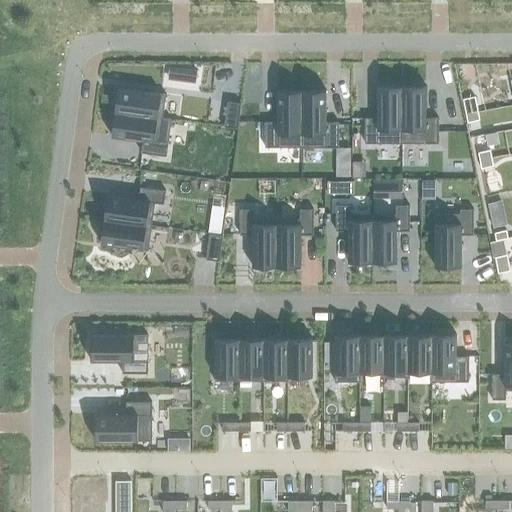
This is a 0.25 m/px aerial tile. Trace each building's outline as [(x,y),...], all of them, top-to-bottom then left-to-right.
[(185,82),(195,84),(197,71),(187,70),(185,82)] [(364,143),(401,143),(401,87),(376,87),(377,118),(364,118),(364,143)] [(401,87),(401,143),(438,144),(438,118),(426,118),(426,87),(401,87)] [(165,95),(118,88),(114,112),(171,120),(171,119),(162,118),(165,95)] [(301,148),(301,91),(277,91),(277,122),(264,122),(264,148),(301,148)] [(301,91),(301,148),(338,148),(338,122),(326,122),(326,91),(301,91)] [(227,102),(223,127),(237,129),(240,104),(227,102)] [(477,111),(475,103),(464,106),(465,113),(477,111)] [(477,111),(465,113),(467,121),(479,119),(477,111)] [(140,153),(166,157),(171,120),(114,112),(111,137),(142,141),(140,153)] [(491,157),(489,149),(477,152),(479,160),(491,157)] [(480,167),(492,165),(491,157),(479,160),(480,167)] [(327,181),(327,194),(338,194),(338,181),(327,181)] [(511,181),(503,184),(511,225),(511,181)] [(165,191),(140,188),(138,200),(107,195),(103,220),(151,226),(154,203),(163,205),(165,191)] [(349,206),(335,206),(335,231),(347,231),(347,263),(372,263),(372,215),(349,215),(349,206)] [(409,206),(395,206),(395,215),(372,215),(372,263),(397,263),(397,231),(409,231),(409,206)] [(276,267),(276,219),(253,219),(253,210),(239,210),(239,235),(251,235),(251,267),(276,267)] [(313,210),(299,210),(299,219),(276,219),(276,267),(301,267),(301,235),(313,235),(313,210)] [(473,210),(459,210),(459,219),(434,219),(434,267),(461,267),(461,235),(473,235),(473,210)] [(151,226),(103,220),(100,244),(148,251),(151,226)] [(494,234),(495,242),(508,239),(506,232),(494,234)] [(209,235),(205,260),(219,262),(222,237),(209,235)] [(161,275),(202,276),(202,251),(161,251),(161,275)] [(509,264),(507,256),(495,258),(497,266),(509,264)] [(509,264),(497,266),(498,274),(510,272),(509,264)] [(90,335),(90,361),(122,361),(122,374),(147,374),(147,335),(90,335)] [(334,335),(334,382),(358,382),(358,335),(334,335)] [(358,335),(358,382),(360,382),(360,373),(382,373),(382,377),(383,378),(383,335),(358,335)] [(383,335),(383,378),(407,377),(407,335),(383,335)] [(407,335),(407,377),(408,377),(408,373),(430,373),(430,382),(431,382),(431,335),(407,335)] [(431,335),(431,382),(468,382),(468,357),(456,357),(456,335),(431,335)] [(214,382),(239,382),(239,339),(214,339),(214,382)] [(263,339),(239,339),(239,382),(263,381),(263,339)] [(287,339),(263,339),(263,381),(286,381),(287,381),(287,339)] [(312,377),(312,339),(287,339),(287,381),(288,381),(288,377),(312,377)] [(491,374),(491,400),(505,400),(505,391),(511,390),(511,342),(504,343),(504,374),(491,374)] [(151,441),(151,402),(126,402),(126,415),(94,415),(94,441),(138,441),(151,441)] [(222,423),(222,431),(236,431),(236,423),(222,423)] [(236,423),(236,431),(250,431),(250,423),(236,423)] [(276,423),(276,431),(290,431),(290,423),(276,423)] [(290,423),(290,431),(304,431),(304,423),(290,423)] [(342,423),(342,432),(356,431),(356,423),(342,423)] [(356,423),(356,431),(370,431),(370,423),(356,423)] [(396,423),(396,432),(407,431),(407,423),(396,423)] [(407,423),(407,431),(418,431),(418,423),(407,423)] [(189,441),(181,441),(181,451),(189,451),(189,441)] [(114,511),(130,511),(131,481),(115,481),(114,511)] [(447,483),(447,496),(458,496),(458,483),(447,483)] [(174,509),(174,501),(162,501),(162,509),(174,509)] [(174,501),(174,509),(186,509),(186,501),(174,501)] [(219,509),(219,501),(207,501),(207,509),(219,509)] [(219,501),(219,509),(231,509),(231,501),(219,501)] [(299,511),(299,501),(287,501),(287,511),(299,511)] [(311,511),(312,501),(299,501),(299,511),(311,511)] [(334,511),(334,501),(322,501),(321,511),(334,511)] [(386,509),(398,509),(398,501),(386,501),(386,509)] [(398,501),(398,509),(410,509),(410,501),(398,501)] [(432,511),(433,501),(421,501),(420,511),(432,511)] [(497,509),(497,501),(485,501),(484,509),(497,509)] [(497,501),(497,509),(509,509),(509,501),(497,501)]
